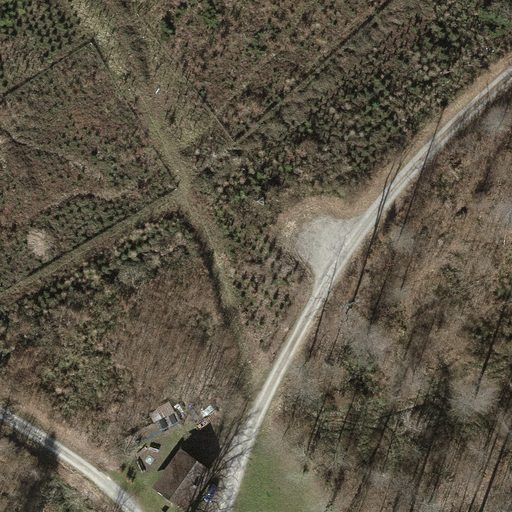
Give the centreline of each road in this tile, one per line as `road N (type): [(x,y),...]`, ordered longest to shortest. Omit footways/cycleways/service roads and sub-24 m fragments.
road 1 (track): [(511,72),(394,190),(287,358),(240,456),(224,511)]
road 2 (track): [(134,511),(0,410)]
